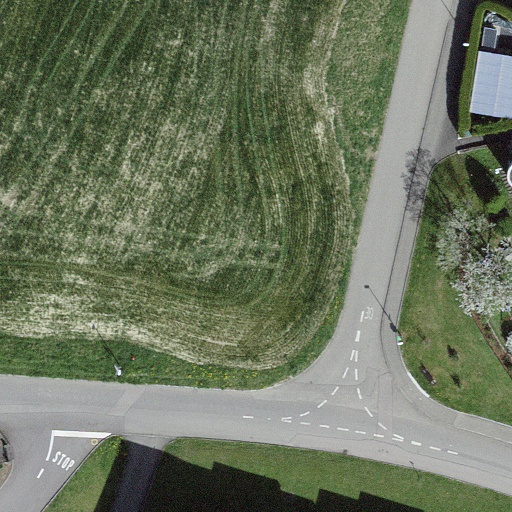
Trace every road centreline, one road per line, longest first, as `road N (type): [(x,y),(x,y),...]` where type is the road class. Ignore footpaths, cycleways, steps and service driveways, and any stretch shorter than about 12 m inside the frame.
road 1 (residential): [(353,428),(442,0)]
road 2 (residential): [(55,413),(353,428)]
road 3 (residential): [(353,428),(511,466)]
